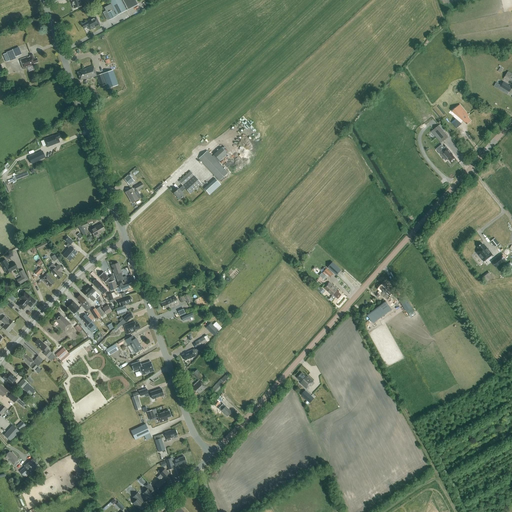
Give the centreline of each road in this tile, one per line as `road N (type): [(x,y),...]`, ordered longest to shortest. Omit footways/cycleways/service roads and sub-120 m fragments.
road 1 (tertiary): [(212,454),(511,120)]
road 2 (tertiary): [(127,243),(43,0)]
road 3 (tertiary): [(212,454),(189,424),(127,243)]
road 4 (residential): [(0,362),(69,282),(127,243)]
